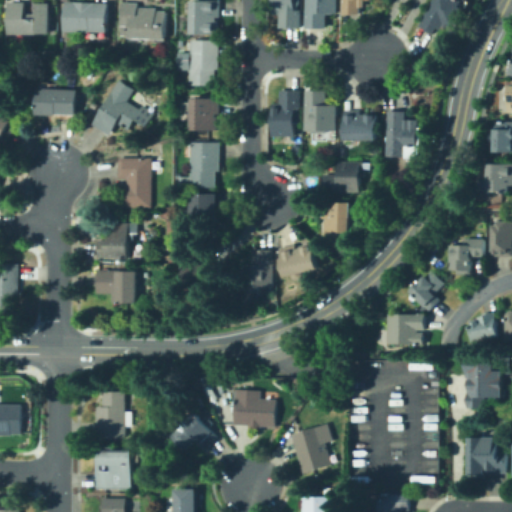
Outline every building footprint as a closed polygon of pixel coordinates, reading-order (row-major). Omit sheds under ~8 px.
[(222,0),(222,17),(218,17),(218,21),(220,21),(220,34),(192,34),(192,1),(222,0)] [(302,10),(302,28),(281,28),(281,15),(273,14),(273,0),(301,0),(301,4),(300,5),(299,10),(302,10)] [(339,0),(339,13),(335,13),(329,14),(328,13),(328,29),(306,29),(306,0),(339,0)] [(364,0),(364,2),(361,2),(361,14),(343,14),(343,0),(364,0)] [(466,9),(457,26),(453,25),(451,28),(445,25),(442,30),(438,28),(435,34),(420,26),(433,0),(462,0),(464,1),(461,6),(466,9)] [(110,3),(109,33),(92,32),(92,33),(65,32),(67,1),(110,3)] [(27,14),(37,14),(37,4),(51,3),(51,34),(10,35),(10,2),(27,2),(27,14)] [(168,11),(167,39),(131,38),(131,36),(123,35),(124,3),(140,3),(140,7),(158,8),(158,11),(168,11)] [(221,40),(221,69),(218,69),(218,86),(192,86),(193,53),(185,53),(185,41),(192,41),(192,40),(221,40)] [(129,101),(141,108),(144,105),(157,113),(148,127),(137,120),(131,130),(119,123),(112,135),(94,124),(113,93),(120,80),(136,90),(129,101)] [(79,90),(78,115),(58,114),(58,116),(37,115),(38,88),(79,90)] [(302,90),(302,109),(300,109),(300,113),(302,114),(302,119),(300,122),(297,122),(297,136),(273,137),(273,103),(281,103),(281,90),(302,90)] [(339,105),(339,131),(331,131),(329,133),(325,133),(322,131),(306,131),(306,91),(327,91),(327,105),(339,105)] [(0,114),(13,121),(4,138),(0,136),(0,92),(9,97),(0,114)] [(222,99),(222,114),(219,114),(220,130),(193,130),(193,99),(222,99)] [(362,115),(367,115),(367,113),(379,113),(379,140),(346,140),(346,110),(362,110),(362,115)] [(407,126),(409,126),(409,120),(421,120),(421,147),(409,147),(409,157),(389,157),(389,111),(407,111),(407,126)] [(511,121),(511,152),(495,152),(495,129),(496,122),(511,121)] [(222,142),(222,171),(219,171),(218,188),(193,187),(193,142),(222,142)] [(154,157),(155,207),(120,208),(120,183),(129,183),(129,179),(120,179),(120,157),(154,157)] [(367,171),(367,175),(364,178),(362,178),(362,193),(324,193),(324,174),(339,174),(339,161),(365,161),(365,169),(367,171)] [(511,164),(511,186),(511,192),(489,192),(489,164),(511,164)] [(222,194),(222,209),(220,209),(220,225),(192,225),(193,194),(222,194)] [(353,203),(353,234),(326,234),(326,221),(328,218),(323,218),(324,202),(353,203)] [(511,221),(511,257),(493,257),(493,225),(498,225),(498,221),(511,221)] [(140,223),(140,233),(136,233),(137,240),(131,240),(131,258),(100,258),(100,241),(109,241),(109,236),(113,236),(113,223),(140,223)] [(486,238),(486,257),(473,257),(473,275),(458,275),(458,270),(450,270),(450,245),(466,245),(465,239),(486,238)] [(315,243),(321,269),(305,273),(306,276),(304,279),(299,280),(295,278),(295,275),(287,277),(282,259),(284,258),(281,248),(298,244),(299,249),(303,248),(302,246),(315,243)] [(276,250),(276,288),(262,288),(262,290),(258,293),(254,293),(252,291),(244,291),(244,265),(255,265),(255,250),(276,250)] [(202,264),(205,265),(207,260),(226,265),(218,294),(184,284),(192,257),(203,260),(202,264)] [(0,264),(21,264),(21,296),(16,296),(16,312),(0,312),(0,264)] [(434,269),(447,283),(440,291),(437,294),(442,299),(431,311),(412,291),(420,281),(426,275),(427,276),(434,269)] [(140,271),(140,302),(114,302),(114,294),(98,293),(99,270),(118,270),(140,271)] [(511,339),(511,311),(503,312),(503,340),(511,339)] [(500,337),(475,342),(471,321),(479,319),(478,317),(484,316),(484,314),(497,312),(498,318),(500,337)] [(389,313),(417,314),(427,313),(427,330),(419,330),(419,332),(425,332),(425,344),(388,344),(389,313)] [(511,370),(511,397),(490,397),(491,407),(473,408),(471,356),(504,355),(505,370),(511,370)] [(279,399),(277,427),(263,426),(263,429),(250,428),(250,425),(236,425),(238,389),(263,390),(263,398),(279,399)] [(105,391),(124,391),(128,391),(128,411),(135,411),(135,426),(128,426),(128,437),(99,437),(98,406),(105,406),(105,391)] [(0,404),(24,404),(24,434),(13,434),(13,436),(0,435),(0,404)] [(220,437),(208,449),(199,439),(186,451),(171,436),(196,412),(220,437)] [(334,464),(305,473),(293,435),(322,425),(334,464)] [(503,438),(503,452),(510,452),(510,472),(489,473),(489,477),(473,477),(472,438),(503,438)] [(140,454),(140,462),(133,462),(134,489),(99,489),(99,451),(134,450),(134,454),(140,454)] [(179,511),(179,489),(202,489),(202,511),(179,511)] [(412,494),(411,511),(403,511),(373,511),(374,510),(378,510),(379,506),(376,506),(376,498),(381,498),(381,493),(412,494)] [(332,496),(332,511),(303,511),(303,496),(332,496)] [(135,499),(135,511),(105,511),(105,498),(128,498),(128,499),(135,499)]
